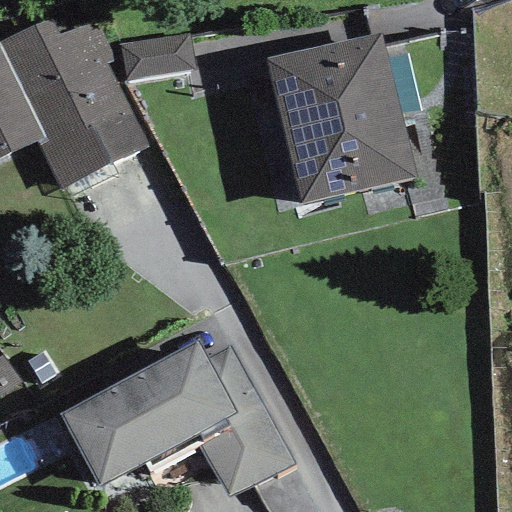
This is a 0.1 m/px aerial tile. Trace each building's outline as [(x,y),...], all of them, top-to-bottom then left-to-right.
[(51,24),(0,49),(0,167),(42,147),(62,189),(145,149),(106,69),(115,65),(95,25),(60,42),(51,24)] [(380,38),(265,67),(302,216),(417,188),(380,38)] [(189,39),(119,50),(124,84),(195,73),(189,39)] [(196,349),(59,423),(99,497),(195,445),(227,504),(290,470),(228,356),(206,368),(196,349)] [(0,358),(0,400),(22,384),(2,358),(0,358)]
